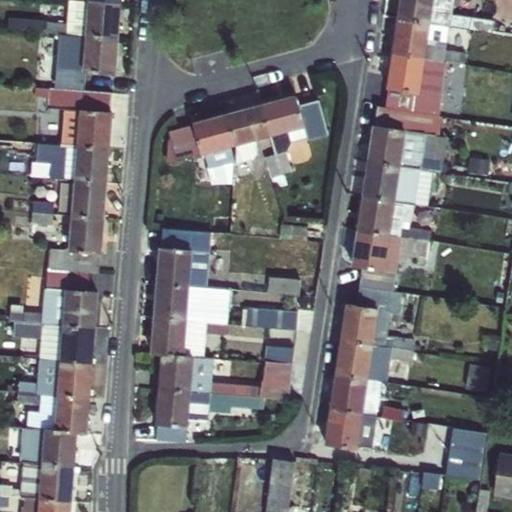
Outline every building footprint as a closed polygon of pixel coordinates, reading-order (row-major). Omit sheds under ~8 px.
[(47,33),(67,34),(87,36),(118,39),(121,4),(71,0),(69,0),(68,24),(48,23),(47,33)] [(404,0),(401,18),(431,23),(492,32),(493,21),(459,17),(461,0),(404,0)] [(429,39),(431,23),(401,18),(396,54),(426,58),(446,61),(466,64),(468,53),(448,51),(449,42),(429,39)] [(67,34),(47,33),(46,43),(66,44),(67,34)] [(118,39),(87,36),(84,71),(116,75),(118,39)] [(421,92),(426,58),(396,54),(391,87),(404,89),(401,110),(429,113),(432,93),(421,92)] [(465,73),(466,64),(446,61),(445,71),(465,73)] [(43,73),(42,88),(61,90),(73,91),(75,76),(43,73)] [(64,145),(78,146),(109,149),(112,112),(111,112),(113,94),(73,91),(61,90),(60,108),(66,109),(64,145)] [(291,144),(292,144),(289,131),(306,126),(309,140),(330,133),(319,100),(300,106),(297,97),(262,107),(271,136),(277,156),(282,175),(292,172),(286,152),(288,152),(291,144)] [(378,106),(370,160),(400,165),(419,168),(420,168),(434,170),(439,170),(441,160),(422,158),(429,113),(401,110),(378,106)] [(229,116),(238,146),(271,136),(262,107),(229,116)] [(203,156),(206,155),(211,171),(214,182),(234,184),(238,146),(229,116),(195,126),(203,156)] [(289,131),(292,144),(309,140),(306,126),(289,131)] [(39,134),(39,142),(59,144),(59,135),(39,134)] [(58,154),(59,144),(39,142),(38,152),(58,154)] [(75,181),(107,183),(109,149),(78,146),(75,181)] [(282,175),(277,156),(267,158),(273,177),(282,175)] [(400,165),(370,160),(364,196),(395,200),(414,203),(420,168),(419,168),(400,165)] [(434,170),(420,168),(414,203),(428,205),(434,170)] [(75,181),(73,216),(104,218),(107,183),(75,181)] [(395,200),(364,196),(359,230),(389,235),(409,238),(429,241),(430,231),(406,227),(407,220),(428,223),(431,205),(428,205),(414,203),(395,200)] [(53,204),(34,203),(33,212),(53,214),(53,204)] [(52,224),(53,214),(33,212),(33,222),(52,224)] [(65,250),(64,270),(89,272),(99,273),(104,218),(73,216),(70,250),(65,250)] [(301,238),(297,223),(283,222),(282,237),(301,238)] [(301,238),(307,239),(308,224),(297,223),(301,238)] [(229,288),(230,279),(210,276),(213,232),(163,228),(158,282),(229,288)] [(384,269),(389,235),(359,230),(353,266),(364,267),(361,287),(391,291),(395,271),(384,269)] [(429,241),(409,238),(407,247),(427,251),(429,241)] [(45,324),(64,325),(95,328),(98,292),(88,291),(89,272),(64,270),(58,270),(57,289),(47,288),(45,313),(25,311),(25,322),(45,324)] [(267,290),(297,293),(298,278),(267,276),(267,290)] [(158,282),(156,317),(226,323),(229,288),(158,282)] [(388,310),(391,291),(361,287),(358,305),(348,303),(342,339),(383,345),(386,345),(391,310),(388,310)] [(256,309),(255,325),(295,328),(296,312),(256,309)] [(226,323),(156,317),(153,352),(162,353),(205,356),(207,332),(225,333),(226,323)] [(24,332),(44,334),(45,324),(25,322),(24,332)] [(45,324),(44,334),(42,359),(62,360),(64,325),(45,324)] [(95,328),(64,325),(62,360),(92,363),(95,328)] [(414,339),(394,336),(393,346),(412,349),(414,339)] [(378,380),(381,355),(383,345),(342,339),(337,374),(367,378),(378,380)] [(293,347),(266,344),(265,361),(291,363),(293,347)] [(381,355),(391,356),(393,346),(386,345),(383,345),(381,355)] [(411,359),(412,349),(393,346),(391,356),(411,359)] [(160,388),(230,393),(231,384),(211,382),(212,357),(205,356),(162,353),(160,388)] [(39,394),(59,396),(89,399),(92,363),(62,360),(42,359),(40,384),(20,383),(19,392),(39,394)] [(289,398),(291,363),(265,361),(262,396),(289,398)] [(362,413),(367,378),(337,374),(332,408),(362,413)] [(229,404),(230,393),(160,388),(156,437),(187,439),(188,416),(207,417),(208,402),(229,404)] [(39,394),(19,392),(18,402),(39,404),(39,394)] [(59,396),(56,430),(75,432),(86,433),(89,399),(59,396)] [(404,409),(383,405),(382,415),(401,418),(402,418),(404,409)] [(357,449),(362,413),(332,408),(327,444),(357,449)] [(401,418),(382,415),(381,425),(400,428),(401,418)] [(26,427),(6,425),(5,436),(25,437),(26,427)] [(488,431),(458,427),(451,475),(481,479),(488,431)] [(45,429),(43,465),(73,467),(75,432),(56,430),(45,429)] [(288,511),(289,508),(296,458),(274,455),(267,505),(281,507),(280,511),(288,511)] [(511,498),(511,459),(499,457),(493,496),(511,498)] [(70,501),(73,467),(43,465),(40,499),(70,501)] [(440,497),(444,474),(425,472),(421,493),(440,497)] [(235,473),(231,500),(246,502),(249,475),(235,473)] [(1,486),(0,494),(0,495),(20,497),(21,488),(1,486)] [(69,511),(70,501),(40,499),(20,497),(0,495),(0,505),(20,508),(19,511),(69,511)]
